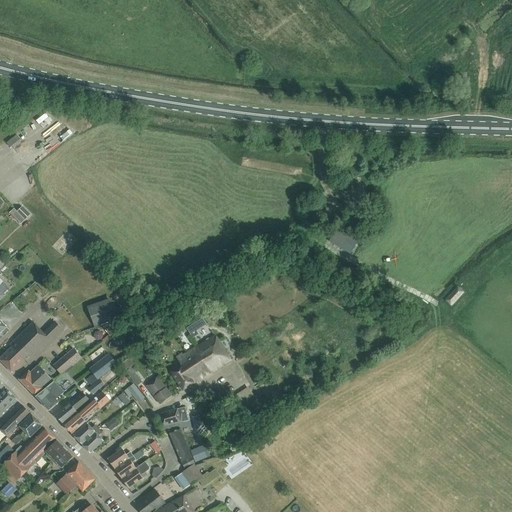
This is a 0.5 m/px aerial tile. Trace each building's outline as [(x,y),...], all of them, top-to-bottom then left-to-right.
[(30,215),(22,206),(16,211),(14,208),(10,212),(20,223),(30,215)] [(351,215),(355,222),(364,216),(361,209),(351,215)] [(350,253),(357,242),(336,230),(329,241),(350,253)] [(0,298),(1,298),(5,295),(4,294),(13,286),(0,270),(0,298)] [(446,299),(451,304),(463,292),(457,286),(446,299)] [(94,327),(101,325),(115,319),(119,318),(111,297),(87,306),(94,327)] [(185,328),(192,338),(198,334),(196,331),(206,324),(202,318),(185,328)] [(109,336),(121,327),(115,319),(100,325),(109,336)] [(28,365),(61,332),(63,330),(55,321),(41,335),(37,330),(39,328),(32,321),(8,344),(11,347),(0,358),(0,361),(11,373),(24,360),(28,365)] [(216,332),(198,344),(213,370),(232,357),(216,332)] [(181,365),(171,371),(183,389),(213,370),(198,344),(176,358),(181,365)] [(78,360),(85,354),(81,349),(74,355),(78,360)] [(109,355),(90,370),(97,379),(116,364),(109,355)] [(61,374),(72,365),(65,356),(53,365),(61,374)] [(29,373),(27,371),(18,379),(34,396),(52,380),(43,372),(37,366),(29,373)] [(142,382),(131,367),(125,371),(137,386),(142,382)] [(160,404),(171,396),(157,376),(145,384),(160,404)] [(55,399),(64,391),(54,382),(36,398),(47,411),(57,402),(55,399)] [(124,391),(125,392),(128,397),(131,394),(138,403),(144,398),(133,383),(124,391)] [(97,391),(92,384),(86,388),(92,395),(97,391)] [(0,390),(0,416),(1,416),(18,400),(4,386),(0,390)] [(241,404),(254,396),(248,387),(235,394),(241,404)] [(55,415),(63,424),(78,412),(75,410),(88,399),(82,392),(55,415)] [(102,392),(78,412),(63,424),(71,434),(85,422),(83,420),(100,406),(101,408),(110,400),(102,392)] [(123,392),(115,399),(120,405),(128,398),(123,392)] [(7,434),(10,432),(30,412),(23,405),(1,426),(0,424),(0,428),(1,428),(7,434)] [(162,427),(188,421),(185,407),(168,411),(160,415),(162,427)] [(42,425),(31,413),(19,425),(23,429),(12,440),(16,444),(19,441),(21,442),(22,441),(23,440),(24,441),(29,436),(30,437),(42,425)] [(195,430),(205,428),(202,415),(192,417),(195,430)] [(110,431),(118,424),(113,418),(105,424),(110,431)] [(87,423),(74,435),(82,444),(98,429),(95,425),(92,429),(87,423)] [(45,428),(24,449),(20,445),(16,449),(17,450),(1,465),(17,481),(32,465),(45,453),(43,451),(56,439),(45,428)] [(103,441),(98,436),(102,432),(98,429),(82,444),(90,453),(103,441)] [(169,434),(172,441),(183,436),(181,431),(169,434)] [(172,441),(174,446),(185,442),(183,436),(172,441)] [(46,451),(61,467),(73,456),(57,440),(46,451)] [(149,444),(156,453),(161,450),(155,440),(149,444)] [(174,446),(176,452),(187,447),(185,442),(174,446)] [(8,445),(0,452),(0,462),(0,463),(13,451),(8,445)] [(176,452),(178,457),(189,452),(187,447),(176,452)] [(194,462),(204,458),(199,447),(190,451),(194,462)] [(122,449),(107,459),(114,469),(133,456),(130,452),(126,455),(122,449)] [(178,457),(181,463),(184,468),(194,463),(192,457),(189,452),(178,457)] [(132,463),(136,460),(133,456),(114,469),(121,479),(136,469),(136,468),(132,463)] [(95,478),(79,461),(56,483),(67,494),(77,485),(82,491),(95,478)] [(145,462),(136,468),(136,469),(121,479),(128,489),(143,479),(140,475),(148,470),(149,467),(145,462)] [(201,476),(194,464),(181,472),(191,487),(199,482),(203,479),(201,476)] [(208,474),(207,472),(201,476),(203,479),(199,482),(203,487),(219,475),(214,469),(208,474)] [(197,501),(205,498),(201,484),(192,486),(197,501)] [(147,500),(136,508),(139,511),(150,511),(155,509),(156,511),(165,504),(156,491),(146,498),(147,500)] [(193,511),(185,497),(156,511),(193,511)] [(103,511),(102,511),(100,511),(97,511),(92,504),(89,507),(85,503),(74,511),(103,511)]
